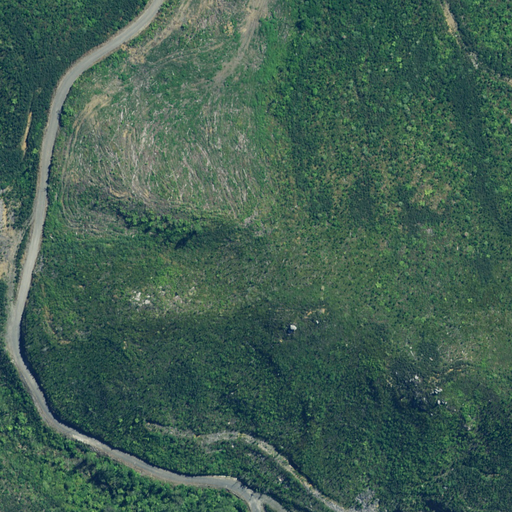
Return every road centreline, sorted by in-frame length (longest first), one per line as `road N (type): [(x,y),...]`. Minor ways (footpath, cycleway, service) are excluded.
road 1 (track): [(142,0),(126,35),(64,86),(39,128),(26,177),(22,259),(0,343)]
road 2 (track): [(0,367),(36,423),(113,486),(192,511)]
